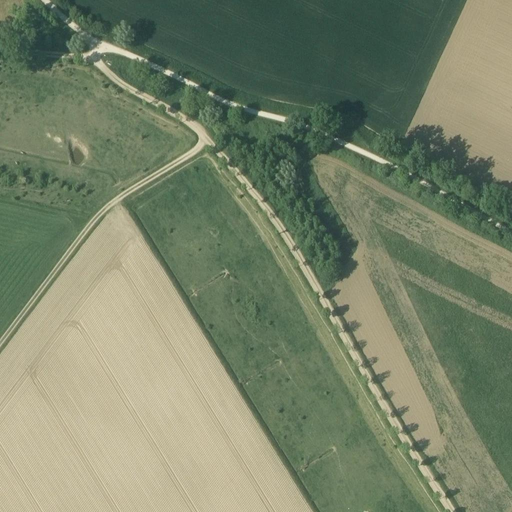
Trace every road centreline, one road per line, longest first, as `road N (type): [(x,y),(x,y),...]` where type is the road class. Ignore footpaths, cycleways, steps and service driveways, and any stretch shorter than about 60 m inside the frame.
road 1 (track): [(511,234),(371,156),(223,101),(100,43)]
road 2 (track): [(210,138),(300,253),(451,511)]
road 3 (track): [(0,342),(97,214),(210,138)]
road 4 (track): [(210,138),(92,58)]
